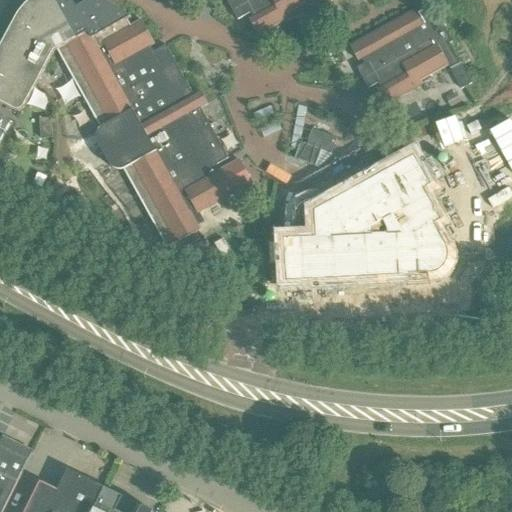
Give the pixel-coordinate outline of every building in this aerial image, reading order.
[(15,19),(0,47),(0,104),(13,111),(17,112),(21,111),(24,108),(54,52),(57,51),(100,129),(97,134),(96,140),(98,146),(100,149),(98,150),(104,161),(106,160),(108,163),(111,168),(117,170),(123,170),(167,249),(200,231),(197,226),(204,222),(199,213),(236,193),(253,184),(240,160),(223,169),(220,171),(217,165),(228,159),(201,108),(194,97),(166,46),(154,52),(151,47),(154,45),(141,21),(130,27),(129,24),(127,21),(131,18),(104,2),(101,0),(31,0),(32,0),(29,2),(26,5),(23,8),(20,11),(18,15),(15,19)] [(226,0),(232,10),(238,20),(250,13),(253,18),(250,20),(258,35),(284,20),(282,16),(306,2),(320,27),(329,21),(316,0),(226,0)] [(316,0),(329,21),(339,16),(329,0),(316,0)] [(411,12),(350,46),(359,61),(362,59),(365,64),(357,68),(368,89),(378,83),(381,88),(377,90),(386,105),(416,88),(414,84),(448,65),(461,90),(472,84),(449,44),(452,42),(441,22),(438,24),(429,8),(414,16),(411,12)] [(506,116),(490,122),(496,137),(511,131),(506,116)] [(300,143),(296,155),(294,159),(318,168),(331,155),(330,155),(330,154),(336,139),(312,129),(305,145),(300,143)] [(465,131),(449,138),(454,152),(471,146),(465,131)] [(293,240),(283,241),(285,284),(430,276),(431,276),(432,276),(433,276),(434,276),(435,276),(435,275),(436,275),(437,275),(438,274),(439,274),(439,273),(440,273),(441,272),(442,272),(442,271),(443,271),(443,270),(444,270),(444,269),(445,269),(445,268),(445,267),(446,267),(446,266),(447,265),(447,264),(447,263),(448,262),(448,261),(448,260),(448,259),(448,258),(448,257),(448,256),(448,255),(448,254),(448,253),(447,253),(447,252),(447,251),(447,250),(446,250),(446,249),(446,248),(434,227),(442,224),(425,192),(431,188),(415,158),(338,199),(309,201),(308,201),(307,201),(306,201),(305,202),(304,202),(303,202),(302,203),(301,203),(300,204),(299,204),(299,205),(298,205),(298,206),(297,206),(297,207),(296,207),(296,208),(295,208),(295,209),(295,210),(294,211),(294,212),(293,212),(293,213),(293,214),(293,215),(292,216),(292,217),(292,218),(292,219),(292,220),(293,240)] [(259,227),(246,228),(246,237),(260,237),(259,227)] [(223,258),(231,253),(223,239),(215,244),(223,258)] [(188,262),(185,271),(219,283),(222,273),(188,262)] [(0,442),(0,511),(2,511),(32,453),(2,438),(0,442)] [(92,511),(104,488),(67,470),(57,491),(40,482),(25,511),(92,511)] [(138,511),(115,511),(122,497),(104,488),(92,511),(152,511),(143,507),(141,508),(138,511)]
